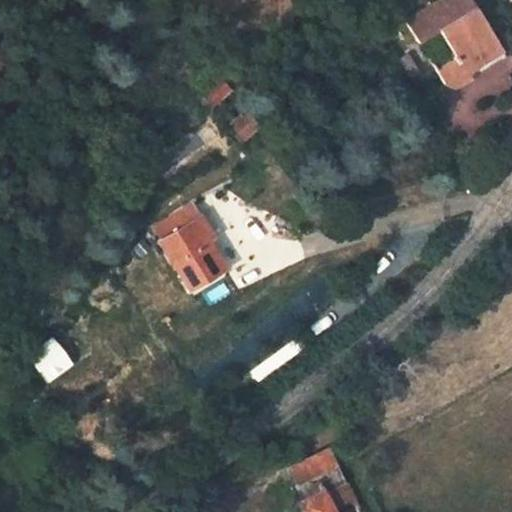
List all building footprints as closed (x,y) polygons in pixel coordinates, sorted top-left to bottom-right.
[(505,58),(466,0),(444,0),(404,27),(417,47),(438,36),(454,58),(433,72),(448,96),(505,58)] [(222,79),(206,93),(215,104),(232,90),(222,79)] [(245,116),(226,130),(237,145),(255,129),(245,116)] [(157,227),(194,289),(219,273),(201,243),(207,239),(188,208),(157,227)] [(51,337),(28,358),(49,382),(72,360),(51,337)] [(199,394),(225,377),(205,346),(178,363),(199,394)] [(293,491),(303,511),(363,511),(335,447),(293,465),(304,486),(293,491)]
